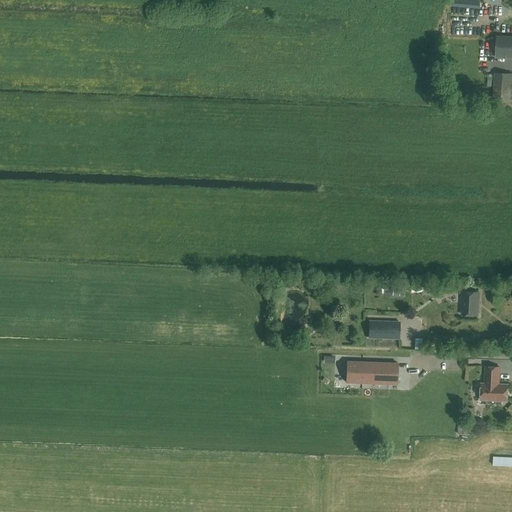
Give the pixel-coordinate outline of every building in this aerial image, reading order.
[(452,0),(452,5),(480,8),(480,0),(452,0)] [(496,57),(511,57),(511,37),(497,37),(496,57)] [(511,83),(511,84),(511,74),(495,73),(494,99),(510,100),(510,89),(511,89),(511,83)] [(463,301),(462,314),(477,315),(478,302),(479,292),(463,292),(462,301),(463,301)] [(399,339),(399,321),(369,320),(368,338),(399,339)] [(398,385),(398,364),(347,363),(347,384),(398,385)] [(507,401),(508,384),(499,384),(500,367),(485,366),(484,383),(481,383),(481,387),(479,389),(479,393),(481,395),(481,400),(494,400),(507,401)] [(471,435),(471,426),(458,425),(458,434),(471,435)] [(511,465),(511,457),(493,457),(493,465),(511,465)]
